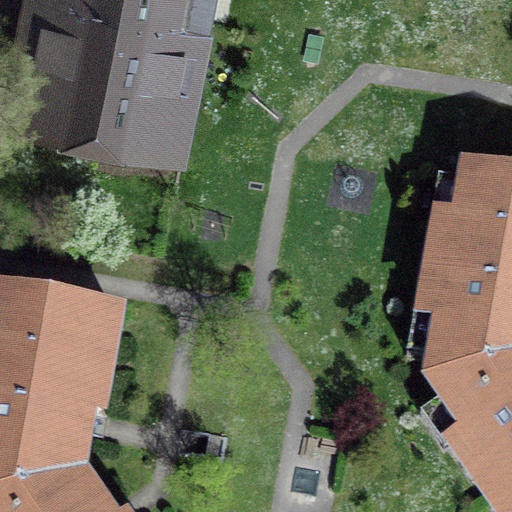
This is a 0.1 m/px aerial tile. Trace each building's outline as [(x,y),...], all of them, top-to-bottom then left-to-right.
[(181,18),(92,0),(55,0),(34,104),(158,129),(181,18)] [(92,0),(181,18),(198,21),(201,0),(92,0)] [(443,322),(433,383),(511,365),(511,182),(505,181),(503,192),(467,187),(461,225),(441,222),(424,320),(443,322)] [(0,497),(77,481),(89,416),(99,417),(115,317),(37,303),(34,314),(0,308),(0,497)] [(511,511),(511,365),(433,383),(468,433),(451,445),(499,511),(511,511)] [(98,511),(77,481),(0,497),(0,511),(98,511)]
